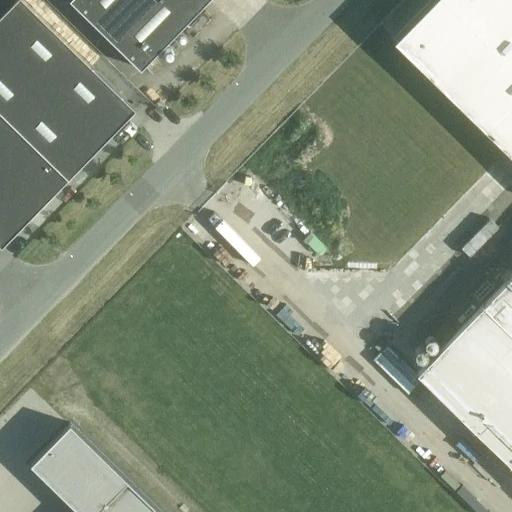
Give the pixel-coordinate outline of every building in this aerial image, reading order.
[(0,243),(1,245),(61,184),(62,184),(135,108),(24,0),(14,0),(0,15),(0,243)] [(70,0),(141,69),(207,0),(70,0)] [(511,0),(431,0),(393,39),(511,154),(511,274),(417,372),(511,464),(511,0)] [(10,256),(5,265),(26,278),(31,269),(10,256)] [(341,330),(347,319),(336,313),(329,324),(341,330)] [(161,511),(127,478),(69,422),(30,462),(80,511),(161,511)]
